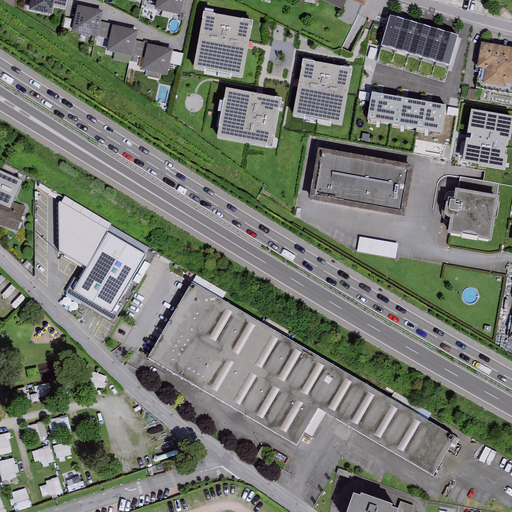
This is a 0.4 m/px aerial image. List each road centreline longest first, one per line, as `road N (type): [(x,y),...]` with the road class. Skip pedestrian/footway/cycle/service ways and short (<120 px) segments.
road 1 (trunk): [(511,380),(0,68)]
road 2 (trunk): [(82,150),(511,407)]
road 3 (residential): [(0,262),(106,364),(299,511)]
road 4 (unknown): [(285,502),(320,444),(333,437),(422,482),(469,473),(511,488)]
